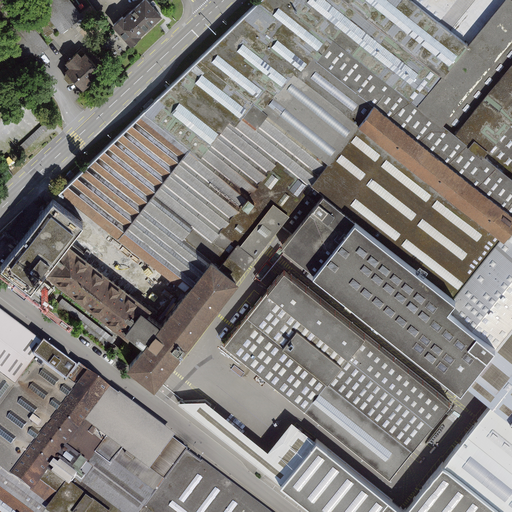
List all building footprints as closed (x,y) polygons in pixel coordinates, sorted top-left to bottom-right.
[(10,0),(0,0),(0,22),(18,9),(10,0)] [(81,15),(68,0),(36,0),(60,32),(81,15)] [(150,0),(143,0),(114,26),(131,45),(165,17),(150,0)] [(328,162),(391,82),(286,0),(260,0),(179,76),(236,122),(243,113),(258,125),(267,113),(328,162)] [(286,0),(391,82),(419,104),(469,40),(440,18),(417,0),(286,0)] [(417,0),(440,18),(454,0),(417,0)] [(511,0),(501,0),(469,40),(419,104),(444,122),(511,37),(511,0)] [(501,0),(454,0),(440,18),(469,40),(501,0)] [(10,34),(29,60),(49,46),(30,20),(10,34)] [(511,37),(444,122),(484,155),(511,120),(511,37)] [(71,66),(66,71),(82,88),(103,70),(87,51),(84,55),(80,51),(67,62),(71,66)] [(236,122),(179,76),(60,192),(185,290),(211,256),(237,277),(282,221),(328,162),(267,113),(258,125),(243,113),(236,122)] [(328,162),(282,221),(293,231),(324,193),(456,296),(501,237),(505,239),(511,228),(511,176),(484,155),(444,122),(419,104),(391,82),(328,162)] [(511,120),(484,155),(511,176),(511,120)] [(456,296),(324,193),(293,231),(281,247),(463,389),(467,384),(497,346),(448,306),(456,296)] [(32,294),(46,277),(71,245),(89,225),(56,199),(15,248),(2,265),(32,294)] [(511,228),(505,239),(501,237),(456,296),(448,306),(497,346),(511,327),(511,228)] [(164,317),(71,245),(46,277),(139,350),(164,317)] [(237,277),(211,256),(185,290),(178,300),(174,305),(164,317),(139,350),(128,365),(156,387),(237,277)] [(391,479),(451,404),(286,272),(226,347),(391,479)] [(116,338),(62,297),(57,303),(112,345),(116,338)] [(151,473),(174,441),(82,371),(79,375),(0,314),(0,511),(98,511),(72,491),(109,441),(151,473)] [(511,327),(497,346),(467,384),(489,404),(508,420),(511,415),(511,327)] [(283,481),(315,441),(291,421),(268,449),(206,400),(182,401),(283,481)] [(465,432),(511,469),(511,422),(510,421),(508,420),(489,404),(465,432)] [(511,511),(511,469),(465,432),(442,462),(505,511),(511,511)] [(404,511),(403,511),(317,439),(315,441),(283,481),(281,483),(317,511),(404,511)] [(263,511),(189,456),(146,511),(263,511)] [(504,511),(442,462),(403,511),(404,511),(504,511)]
